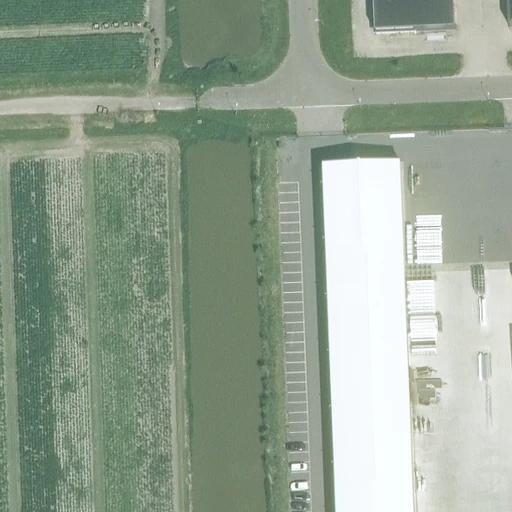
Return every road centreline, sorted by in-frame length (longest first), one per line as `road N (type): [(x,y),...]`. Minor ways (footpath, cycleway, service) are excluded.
road 1 (unclassified): [(303,98),(0,110)]
road 2 (unclassified): [(303,98),(511,89)]
